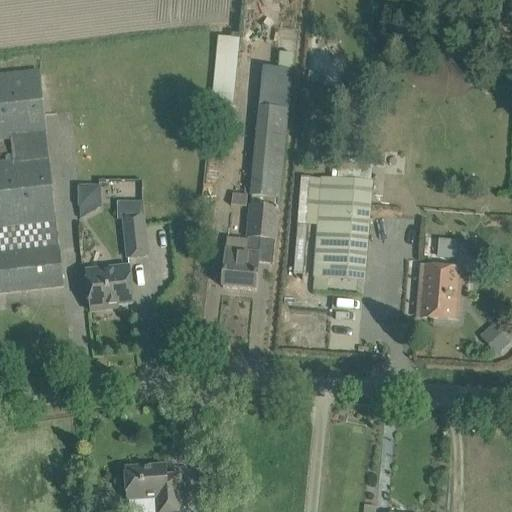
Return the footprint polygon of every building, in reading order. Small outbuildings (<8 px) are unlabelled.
[(293,55),(279,54),(277,71),(290,72),(293,55)] [(0,161),(0,295),(64,288),(62,268),(40,70),(0,74),(0,142),(10,141),(12,160),(0,161)] [(171,197),(203,201),(211,132),(179,128),(171,197)] [(319,210),(369,214),(371,186),(322,182),(319,210)] [(100,183),(78,187),(83,215),(104,211),(100,183)] [(233,196),(232,208),(246,209),(247,197),(233,196)] [(124,221),(128,259),(147,257),(141,207),(118,210),(119,222),(124,221)] [(256,292),(261,239),(276,241),(278,221),(278,212),(253,209),(250,241),(228,239),(223,289),(256,292)] [(309,210),(304,278),(364,282),(369,214),(319,210),(309,210)] [(110,307),(134,305),(129,267),(86,272),(91,313),(111,311),(110,307)] [(461,271),(441,270),(423,268),(419,314),(430,314),(430,319),(457,321),(461,271)] [(511,330),(506,324),(499,330),(494,325),(479,338),(496,358),(511,345),(507,340),(511,335),(511,330)] [(166,467),(126,469),(128,501),(155,500),(156,511),(183,511),(182,490),(168,491),(166,467)]
